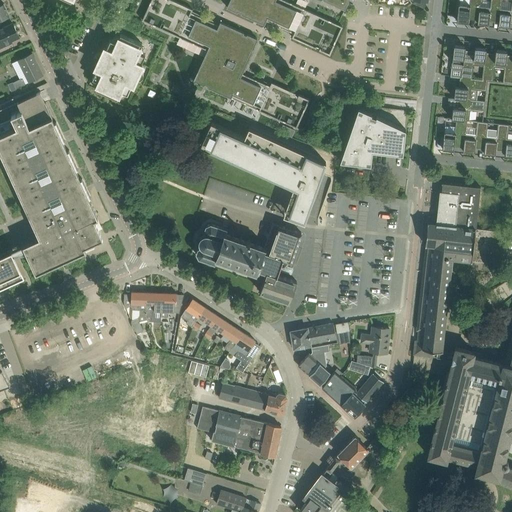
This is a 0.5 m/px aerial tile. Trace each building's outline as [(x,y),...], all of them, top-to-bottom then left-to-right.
[(152,0),(143,21),(208,50),(194,81),(205,86),(206,85),(209,86),(208,88),(298,128),(310,100),(300,95),(299,97),(296,95),(297,94),(273,83),(271,87),(267,86),(268,85),(247,76),(243,75),(243,74),(240,73),(243,66),(246,68),(259,40),(248,35),(247,36),(244,35),(245,33),(221,22),(219,26),(192,14),(194,10),(171,0),(169,0),(169,1),(167,0),(152,0)] [(265,24),(266,22),(266,20),(278,26),(282,28),(294,33),(293,35),(292,37),(316,48),(317,46),(320,48),(319,49),(330,54),(343,26),(338,24),(286,0),(229,0),(227,7),(238,12),(238,11),(241,12),(241,13),(265,24)] [(324,0),(345,9),(349,0),(352,0),(354,1),(354,0),(324,0)] [(412,0),(412,3),(425,9),(426,1),(428,1),(427,0),(412,0)] [(480,6),(480,0),(469,0),(469,5),(459,3),(457,21),(468,22),(469,17),(478,18),(478,23),(480,6)] [(490,0),(490,7),(480,6),(478,23),(489,24),(490,19),(499,20),(498,25),(499,25),(501,0),(490,0)] [(501,0),(499,25),(510,27),(511,22),(511,21),(511,0),(511,9),(501,8),(502,0),(501,0)] [(0,20),(1,20),(10,16),(4,3),(0,5),(0,20)] [(13,23),(4,27),(0,29),(0,47),(12,42),(11,40),(19,36),(13,23)] [(97,68),(95,71),(93,77),(99,80),(96,88),(117,98),(121,90),(128,93),(132,84),(134,84),(143,64),(141,64),(146,54),(139,51),(142,43),(121,33),(117,41),(111,38),(106,47),(105,47),(100,56),(96,54),(95,55),(100,57),(95,67),(97,68)] [(473,64),(475,52),(474,52),(465,51),(466,46),(454,45),(451,68),(462,69),(461,76),(460,76),(460,77),(472,78),(473,64)] [(488,80),(493,81),(495,67),(494,67),(496,54),(495,54),(486,53),(486,52),(487,48),(475,47),(475,50),(474,52),(475,52),(473,64),(483,66),(481,79),(488,80)] [(504,68),(503,82),(511,82),(511,56),(507,56),(507,54),(507,51),(496,49),(495,53),(495,54),(496,54),(494,67),(495,67),(504,68)] [(32,52),(23,57),(18,59),(12,62),(20,79),(23,77),(26,84),(29,82),(34,79),(43,75),(32,52)] [(16,88),(26,84),(23,77),(20,79),(13,82),(16,88)] [(477,89),(486,90),(488,80),(481,79),(472,78),(460,77),(461,77),(460,86),(455,86),(454,97),(459,98),(476,100),(476,99),(477,89)] [(189,89),(186,97),(191,100),(195,92),(189,89)] [(452,118),(467,120),(467,119),(469,119),(470,110),(484,111),(485,101),(476,99),(476,100),(459,98),(458,107),(453,107),(452,118)] [(0,156),(5,168),(8,166),(34,224),(40,237),(25,244),(23,244),(24,246),(25,249),(26,249),(27,252),(35,269),(36,272),(37,272),(38,272),(50,266),(52,265),(64,260),(66,259),(79,253),(80,252),(82,252),(86,250),(94,246),(95,246),(93,242),(103,238),(99,228),(102,226),(102,225),(98,217),(89,197),(91,197),(82,178),(81,179),(76,169),(78,168),(70,149),(68,150),(63,141),(65,140),(57,121),(55,122),(46,102),(42,104),(23,113),(22,110),(12,115),(13,118),(17,127),(0,134),(0,156)] [(408,110),(380,107),(375,118),(371,116),(372,113),(359,107),(340,160),(371,164),(373,150),(403,153),(408,110)] [(463,151),(465,133),(467,120),(452,118),(457,119),(455,132),(444,131),(442,148),(454,149),(455,144),(464,145),(463,151)] [(476,135),(465,133),(463,151),(475,152),(475,147),(485,148),(487,128),(488,128),(488,122),(477,120),(476,135)] [(211,122),(200,145),(293,188),(283,215),(305,222),(312,201),(313,201),(314,198),(316,195),(317,192),(318,188),(319,185),(320,182),(319,182),(326,162),(249,127),(244,137),(211,122)] [(508,132),(509,124),(498,123),(497,129),(488,128),(487,128),(485,148),(484,150),(484,153),(496,154),(496,151),(496,149),(505,150),(506,150),(507,138),(508,138),(508,132)] [(295,130),(290,127),(290,128),(287,134),(292,137),(295,130)] [(212,179),(209,188),(256,203),(259,193),(212,179)] [(373,182),(365,181),(364,191),(372,192),(373,189),(373,182)] [(498,251),(499,247),(500,242),(500,235),(501,231),(476,228),(481,186),(442,182),(442,183),(443,183),(449,184),(449,191),(442,191),(440,190),(440,191),(437,217),(428,216),(425,244),(426,244),(422,283),(417,324),(416,330),(419,330),(418,340),(415,340),(415,343),(414,354),(415,354),(437,356),(437,357),(442,357),(442,350),(442,349),(444,325),(451,269),(452,258),(460,259),(472,261),(482,262),(497,264),(498,251)] [(257,245),(250,243),(242,239),(242,237),(240,237),(239,239),(234,237),(235,234),(233,234),(232,236),(227,234),(229,229),(216,224),(214,223),(212,223),(210,224),(209,225),(208,227),(208,228),(208,230),(208,231),(210,233),(209,233),(208,233),(207,233),(200,237),(202,245),(198,247),(197,252),(199,256),(215,262),(216,257),(257,271),(258,268),(267,271),(260,291),(290,301),(297,281),(276,273),(277,269),(284,271),(287,260),(291,261),(301,232),(279,224),(279,225),(273,222),(265,246),(265,248),(259,246),(260,244),(258,243),(257,245)] [(0,255),(0,287),(25,276),(15,254),(13,249),(0,255)] [(131,305),(132,308),(132,318),(132,319),(131,320),(136,333),(143,330),(140,323),(147,321),(148,321),(146,314),(147,303),(147,292),(132,291),(132,293),(124,293),(124,303),(126,307),(131,305)] [(146,314),(148,321),(152,321),(152,310),(161,311),(161,304),(162,292),(147,292),(147,303),(146,314)] [(177,293),(162,292),(161,304),(161,311),(160,316),(161,316),(162,321),(164,321),(164,316),(168,316),(168,311),(173,311),(173,312),(179,312),(182,304),(184,294),(177,294),(177,293)] [(193,327),(196,321),(191,318),(194,313),(199,316),(205,306),(193,298),(181,316),(188,321),(187,323),(193,327)] [(218,315),(205,306),(199,316),(212,325),(218,315)] [(218,315),(212,325),(205,335),(210,339),(217,328),(224,333),(231,323),(218,315)] [(344,322),(344,321),(342,321),(342,323),(336,324),(337,329),(338,332),(349,330),(348,322),(344,322)] [(334,322),(319,325),(322,341),(336,338),(335,332),(334,322)] [(29,329),(20,333),(40,386),(41,389),(50,386),(49,383),(54,381),(54,378),(68,373),(67,371),(70,370),(67,361),(63,362),(53,334),(56,332),(53,323),(50,324),(49,323),(34,329),(35,331),(30,333),(29,329)] [(229,352),(237,340),(238,340),(244,332),(231,323),(224,333),(231,337),(224,348),(229,351),(229,352)] [(319,325),(305,327),(308,345),(311,345),(311,343),(322,341),(319,325)] [(372,335),(369,334),(362,334),(362,341),(371,342),(370,351),(387,352),(388,343),(387,343),(388,339),(389,339),(390,328),(373,326),(372,335)] [(291,330),(294,348),(304,346),(308,345),(305,327),(291,330)] [(350,342),(349,330),(338,332),(340,341),(340,344),(350,342)] [(237,340),(229,352),(242,360),(248,364),(254,353),(249,350),(249,349),(256,340),(244,332),(238,340),(237,340)] [(511,467),(506,465),(507,465),(508,464),(508,462),(508,461),(507,460),(506,460),(505,460),(504,460),(511,432),(511,428),(511,337),(509,351),(506,360),(511,362),(510,366),(473,356),(474,351),(456,346),(454,353),(452,360),(428,455),(447,460),(447,458),(478,466),(476,473),(498,478),(498,479),(511,485),(511,467)] [(99,361),(118,364),(119,363),(117,363),(118,352),(120,352),(121,345),(102,343),(99,361)] [(309,352),(298,365),(307,373),(307,372),(309,374),(320,384),(331,372),(325,367),(327,365),(325,351),(329,351),(328,344),(312,347),(312,352),(311,354),(309,352)] [(376,366),(377,358),(377,356),(373,356),(367,355),(358,354),(357,361),(369,365),(372,366),(376,366)] [(224,357),(221,364),(228,367),(231,360),(224,357)] [(189,372),(195,373),(198,362),(192,360),(189,372)] [(356,370),(358,362),(352,360),(349,368),(356,370)] [(97,379),(114,381),(116,370),(118,370),(118,364),(99,361),(97,379)] [(198,362),(195,373),(200,375),(203,363),(198,362)] [(209,365),(203,363),(200,375),(206,376),(209,365)] [(434,393),(439,370),(427,367),(421,391),(434,393)] [(0,390),(11,386),(2,371),(0,371),(0,390)] [(330,376),(322,386),(324,388),(355,416),(365,404),(365,403),(366,402),(356,392),(357,391),(355,390),(351,387),(337,374),(334,371),(330,376)] [(357,391),(356,392),(366,402),(367,402),(384,381),(373,372),(357,391)] [(114,381),(97,379),(95,398),(114,400),(115,393),(113,393),(114,381)] [(277,394),(276,395),(263,392),(258,391),(241,387),(223,382),(219,397),(230,400),(230,401),(237,403),(255,407),(274,411),(284,414),(288,396),(286,394),(279,392),(277,394)] [(203,405),(197,427),(213,432),(211,439),(256,451),(260,453),(265,454),(275,456),(280,433),(281,426),(272,423),(203,405)] [(93,432),(110,437),(113,426),(115,427),(117,420),(98,414),(93,432)] [(53,418),(28,416),(25,464),(28,464),(27,476),(49,477),(49,471),(53,471),(56,424),(52,424),(53,418)] [(88,450),(107,455),(109,448),(107,448),(110,437),(93,432),(88,450)] [(369,463),(361,456),(368,448),(355,435),(338,453),(334,459),(335,459),(339,460),(340,459),(343,461),(345,459),(351,465),(350,465),(349,466),(349,469),(355,470),(354,474),(365,477),(369,463)] [(84,467),(100,472),(103,461),(105,461),(107,455),(88,450),(84,467)] [(207,450),(205,457),(211,459),(213,452),(207,450)] [(100,472),(84,467),(78,485),(97,490),(99,483),(97,482),(100,472)] [(191,480),(194,469),(188,467),(185,479),(191,480)] [(191,481),(197,482),(200,471),(194,469),(191,480),(191,481)] [(207,473),(200,471),(197,482),(203,484),(207,473)] [(336,478),(333,483),(322,475),(313,485),(333,500),(340,492),(347,497),(352,490),(336,478)] [(200,493),(203,484),(197,482),(191,481),(189,490),(200,493)] [(178,496),(177,485),(166,485),(167,497),(178,496)] [(324,511),(333,500),(313,485),(305,496),(308,499),(300,509),(303,511),(315,511),(318,508),(322,511),(324,511)] [(247,497),(221,488),(216,503),(241,511),(240,511),(258,511),(261,503),(246,498),(247,497)] [(19,502),(17,511),(34,511),(37,498),(19,495),(17,502),(19,502)] [(104,511),(105,511),(85,503),(82,509),(81,509),(79,511),(104,511)]
